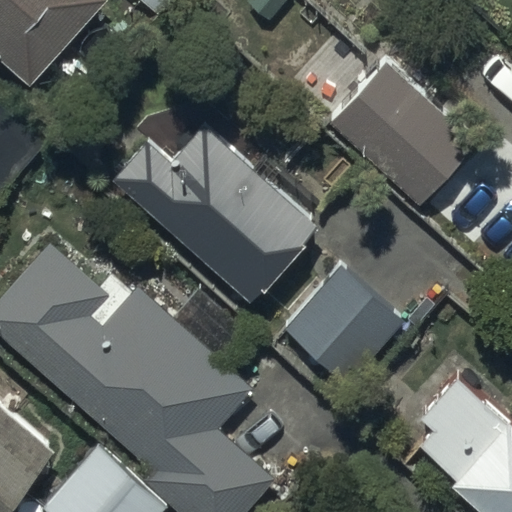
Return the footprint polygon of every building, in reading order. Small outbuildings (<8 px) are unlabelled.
[(0,0),(0,76),(18,93),(103,0),(102,0),(0,0)] [(136,0),(159,20),(176,0),(136,0)] [(479,155),(386,68),(329,130),(422,217),(479,155)] [(0,194),(40,150),(0,113),(0,194)] [(112,179),(251,307),(319,234),(205,128),(172,163),(148,140),(112,179)] [(214,433),(249,396),(136,291),(98,332),(82,318),(100,299),(45,248),(0,296),(0,341),(150,480),(142,489),(166,511),(256,511),(277,490),(214,433)] [(345,394),(405,329),(347,275),(287,340),(345,394)] [(428,457),(487,511),(511,511),(511,431),(467,390),(429,431),(441,443),(428,457)] [(0,506),(47,454),(0,412),(0,506)] [(43,511),(157,511),(97,456),(43,511)]
